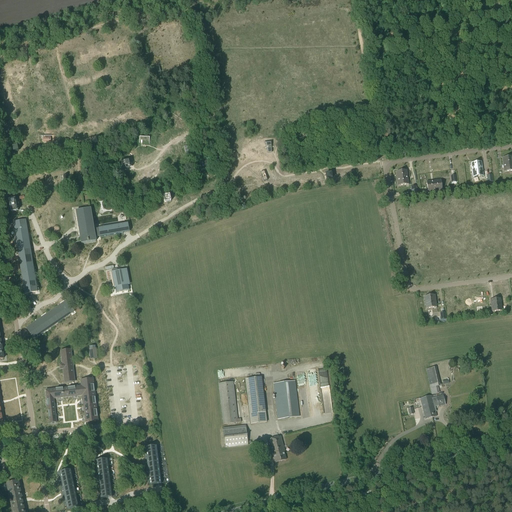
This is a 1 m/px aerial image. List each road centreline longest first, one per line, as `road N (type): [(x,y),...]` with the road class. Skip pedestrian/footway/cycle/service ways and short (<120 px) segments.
road 1 (residential): [(511,276),(407,283),(384,164),(511,146)]
road 2 (primary): [(231,511),(511,437)]
road 3 (track): [(0,52),(189,1)]
road 4 (track): [(196,0),(189,1),(222,185)]
road 5 (residential): [(34,435),(18,325),(71,283)]
road 6 (track): [(384,164),(280,177),(257,167),(249,182),(222,185)]
road 7 (track): [(384,164),(353,0)]
road 8 (unknown): [(353,511),(404,507),(511,476)]
road 9 (residential): [(71,283),(48,257),(5,155)]
road 10 (unclassified): [(144,113),(5,155)]
